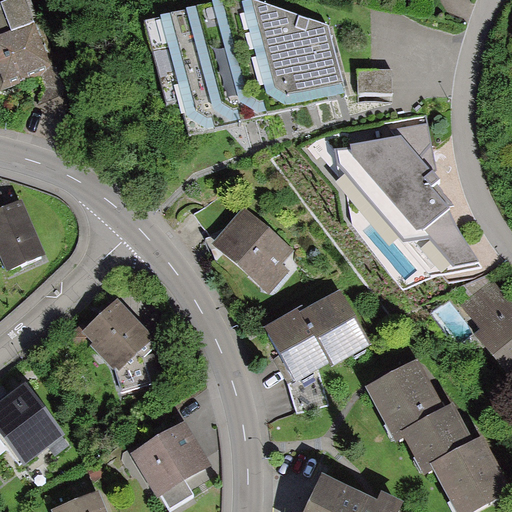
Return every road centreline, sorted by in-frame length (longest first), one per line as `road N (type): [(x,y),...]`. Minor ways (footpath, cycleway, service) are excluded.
road 1 (tertiary): [(135,225),(194,298),(226,368),(243,429),(246,511)]
road 2 (residential): [(511,248),(476,191),(465,130),(470,64),(490,0)]
road 3 (residential): [(0,346),(135,225)]
road 4 (tertiary): [(0,152),(70,176),(135,225)]
